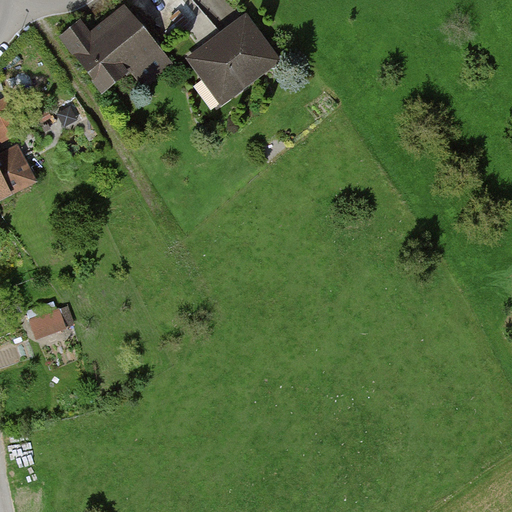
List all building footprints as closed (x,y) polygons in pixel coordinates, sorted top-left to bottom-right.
[(168,62),(129,8),(93,34),(85,23),(67,36),(107,90),(135,70),(142,81),(168,62)] [(284,60),(251,15),(189,60),(223,105),(284,60)] [(8,97),(0,100),(0,144),(26,130),(8,97)] [(0,202),(16,194),(0,163),(0,202)] [(39,338),(71,330),(65,306),(33,315),(39,338)]
